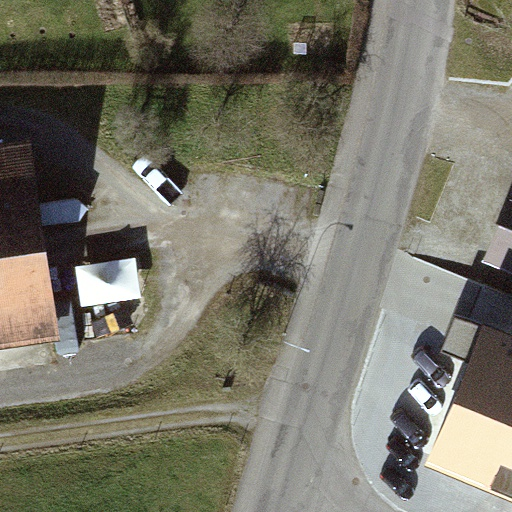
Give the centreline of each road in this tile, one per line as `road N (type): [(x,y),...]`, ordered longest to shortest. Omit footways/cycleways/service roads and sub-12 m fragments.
road 1 (tertiary): [(422,0),(388,171),(282,511)]
road 2 (track): [(310,422),(216,413),(0,442)]
